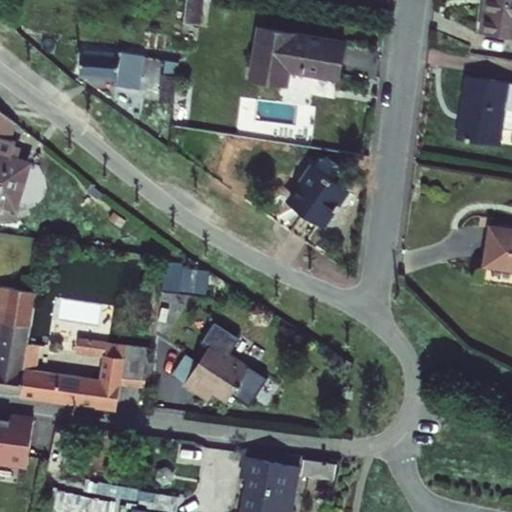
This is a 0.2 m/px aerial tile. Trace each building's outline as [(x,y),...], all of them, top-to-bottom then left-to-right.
[(187,0),(186,21),(198,22),(198,0),(187,0)] [(511,0),(484,0),(481,26),(511,30),(511,0)] [(262,28),(254,80),(290,85),(292,69),(341,76),(344,59),(346,41),(262,28)] [(137,85),(140,52),(115,48),(114,55),(75,49),(72,71),(92,74),(112,77),(111,82),(137,85)] [(511,73),(463,67),(459,98),(455,130),(497,136),(499,116),(511,117),(511,73)] [(165,100),(168,74),(154,72),(151,99),(165,100)] [(0,206),(20,212),(27,190),(34,167),(15,161),(19,146),(13,144),(17,131),(0,118),(0,206)] [(290,198),(328,212),(335,194),(342,175),(329,171),(333,161),(330,155),(316,149),(310,152),(306,161),(304,161),(290,198)] [(511,220),(489,218),(486,237),(484,257),(511,260),(511,220)] [(159,285),(203,290),(207,265),(197,259),(163,255),(159,285)] [(0,316),(26,319),(32,284),(0,278),(0,316)] [(0,395),(15,398),(23,342),(26,319),(0,316),(0,395)] [(200,336),(174,375),(187,383),(192,374),(203,381),(218,391),(239,360),(200,336)] [(100,340),(82,338),(82,342),(69,340),(67,355),(98,358),(100,340)] [(131,345),(100,340),(98,358),(95,383),(77,380),(74,404),(112,409),(115,383),(142,386),(147,347),(131,345)] [(38,345),(23,342),(15,398),(25,399),(74,404),(77,380),(33,376),(38,345)] [(192,374),(187,383),(197,390),(203,381),(192,374)] [(0,457),(22,461),(27,427),(0,423),(0,457)] [(252,474),(245,511),(291,511),(300,463),(247,454),(245,473),(252,474)] [(310,454),(308,470),(336,473),(340,457),(310,454)] [(0,477),(0,507),(20,511),(25,482),(0,477)] [(82,482),(83,502),(106,501),(106,481),(82,482)]
